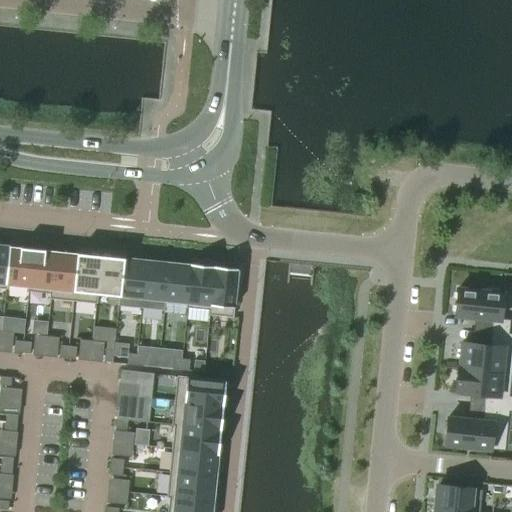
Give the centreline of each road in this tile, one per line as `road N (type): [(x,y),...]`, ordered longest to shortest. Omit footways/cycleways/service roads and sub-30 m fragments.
road 1 (residential): [(401,251),(382,459)]
road 2 (tertiary): [(0,154),(154,177),(199,171)]
road 3 (tertiary): [(182,146),(0,137)]
road 4 (residential): [(401,251),(256,241),(231,222)]
road 5 (residential): [(187,18),(16,0)]
road 6 (residential): [(382,459),(511,472)]
road 7 (residential): [(0,215),(123,227)]
